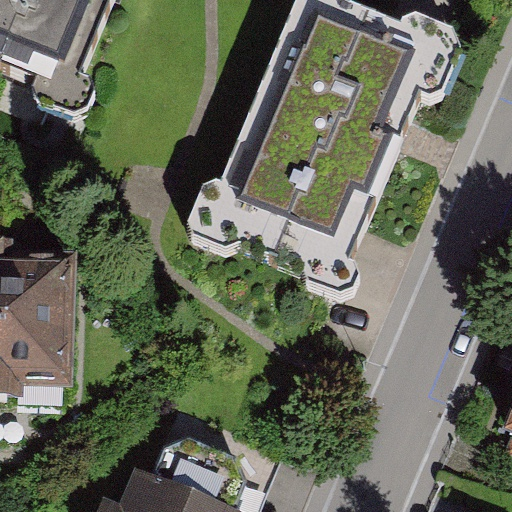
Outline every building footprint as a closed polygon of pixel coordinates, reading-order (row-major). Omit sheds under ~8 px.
[(79,86),(116,0),(0,0),(0,76),(26,86),(28,104),(45,119),(85,127),(95,105),(79,86)] [(394,38),(297,3),(214,193),(196,202),(179,234),(185,252),(221,269),(232,261),(295,283),(299,297),(339,316),(355,306),(352,278),(342,268),(412,118),(439,110),(457,69),(447,48),(406,28),(394,38)] [(68,268),(0,266),(0,415),(3,416),(3,396),(65,398),(68,268)] [(511,408),(493,456),(511,463),(511,408)] [(207,511),(128,481),(115,511),(207,511)]
